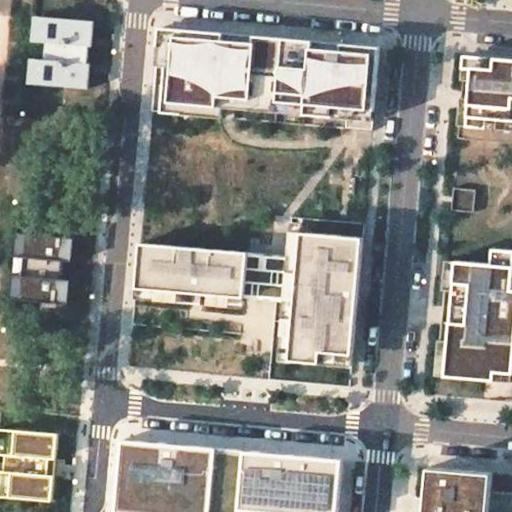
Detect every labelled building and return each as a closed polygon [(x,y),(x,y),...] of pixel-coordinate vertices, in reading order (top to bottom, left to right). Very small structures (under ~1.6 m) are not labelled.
[(96,19),(33,12),(25,85),(89,92),(96,19)] [(375,121),(382,47),(160,27),(152,111),(224,118),(225,108),(236,108),(375,121)] [(511,59),(466,55),(460,117),(500,120),(501,111),(511,111),(511,59)] [(375,121),(236,108),(235,118),(373,130),(375,121)] [(511,111),(501,111),(500,120),(511,121),(511,111)] [(452,207),(474,209),(476,186),(455,184),(452,207)] [(364,238),(292,231),(290,257),(141,243),(134,325),(241,334),(244,298),(286,301),(281,351),(292,352),(291,360),(352,365),(364,238)] [(75,237),(17,232),(14,257),(25,258),(23,275),(13,274),(11,299),(70,304),(75,237)] [(511,264),(511,250),(495,249),(494,262),(511,264)] [(448,258),(437,375),(497,380),(497,371),(511,372),(511,264),(494,262),(448,258)] [(511,381),(511,372),(497,371),(497,380),(511,381)] [(56,434),(0,429),(0,456),(5,457),(4,472),(0,472),(0,498),(50,503),(56,434)] [(337,511),(342,459),(166,443),(167,438),(119,434),(111,511),(337,511)] [(511,511),(511,492),(493,490),(494,473),(429,467),(425,511),(511,511)]
